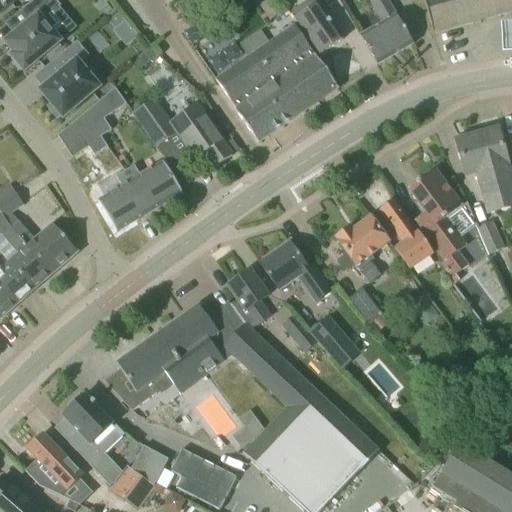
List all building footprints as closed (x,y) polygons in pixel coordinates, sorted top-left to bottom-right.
[(0,0),(0,13),(16,0),(0,0)] [(9,57),(23,74),(45,56),(47,58),(59,48),(57,46),(60,43),(50,31),(56,26),(48,17),(60,7),(54,0),(33,0),(19,12),(28,23),(3,44),(12,55),(9,57)] [(294,20),(320,57),(344,40),(318,3),(317,4),(314,0),(309,0),(291,13),(295,20),(294,20)] [(367,0),(382,23),(359,37),(376,66),(412,45),(386,0),(367,0)] [(511,0),(423,0),(433,34),(511,11),(511,0)] [(115,10),(105,19),(114,31),(125,22),(115,10)] [(499,51),(511,50),(511,21),(498,22),(499,51)] [(215,81),(230,102),(231,102),(237,110),(235,111),(257,144),(337,89),(294,27),(215,81)] [(44,70),(53,80),(39,92),(62,120),(99,89),(78,65),(88,57),(76,43),(44,70)] [(113,90),(73,124),(94,156),(106,148),(100,139),(111,131),(103,120),(124,106),(113,90)] [(176,135),(187,149),(195,161),(204,155),(214,169),(232,157),(196,105),(170,123),(154,100),(132,115),(156,149),(176,135)] [(511,162),(506,164),(497,131),(455,143),(464,176),(476,173),(488,215),(495,213),(497,215),(500,217),(504,216),(507,215),(509,212),(509,209),(511,207),(511,162)] [(133,167),(125,172),(149,214),(181,195),(163,164),(140,177),(133,167)] [(450,279),(448,280),(453,287),(459,282),(455,277),(469,267),(458,253),(467,247),(447,219),(462,208),(434,171),(407,191),(424,214),(414,222),(444,262),(440,265),(450,279)] [(122,188),(97,202),(116,234),(149,214),(125,172),(116,178),(122,188)] [(0,192),(0,213),(10,228),(50,275),(76,253),(52,225),(34,241),(10,214),(23,206),(10,186),(0,192)] [(404,244),(395,251),(410,272),(434,256),(410,221),(408,223),(392,202),(380,212),(404,244)] [(0,252),(8,262),(33,291),(50,275),(10,228),(0,213),(0,252)] [(336,262),(344,274),(353,267),(355,270),(356,269),(368,286),(380,277),(370,264),(373,262),(371,258),(389,245),(370,219),(352,232),(349,229),(335,240),(346,255),(336,262)] [(477,229),(489,256),(505,249),(493,222),(477,229)] [(259,265),(279,293),(298,280),(315,303),(331,292),(313,267),(308,271),(289,244),(259,265)] [(0,286),(16,305),(33,291),(8,262),(0,269),(0,286)] [(250,271),(227,288),(237,302),(230,306),(231,306),(248,330),(250,332),(257,326),(258,328),(272,318),(261,303),(268,297),(250,271)] [(0,318),(16,305),(0,286),(0,318)] [(349,300),(368,327),(381,317),(362,291),(349,300)] [(142,346),(116,365),(134,392),(121,402),(131,413),(154,397),(160,392),(162,395),(174,387),(180,395),(204,378),(232,358),(282,405),(238,451),(303,511),(318,511),(376,451),(250,332),(248,330),(231,306),(220,314),(218,311),(207,319),(198,307),(191,312),(191,311),(147,343),(142,347),(142,346)] [(430,307),(419,316),(427,326),(438,317),(430,307)] [(281,328),(304,355),(317,344),(294,316),(281,328)] [(371,325),(376,333),(384,328),(379,320),(371,325)] [(309,334),(333,361),(346,349),(332,332),(322,322),(309,334)] [(494,385),(504,397),(511,390),(511,376),(509,372),(494,385)] [(63,416),(62,417),(62,418),(64,420),(79,435),(69,445),(110,488),(121,473),(104,455),(124,436),(115,427),(113,429),(110,426),(111,425),(93,407),(94,405),(92,403),(90,404),(83,397),(81,399),(78,396),(68,406),(70,409),(68,411),(63,416)] [(496,416),(505,425),(511,417),(511,413),(505,406),(496,416)] [(36,461),(24,472),(39,488),(60,498),(62,497),(82,477),(42,435),(26,450),(36,461)] [(453,508),(458,511),(511,511),(511,476),(502,470),(504,467),(495,462),(493,465),(459,444),(431,489),(455,504),(453,508)] [(143,448),(131,470),(154,485),(167,461),(143,448)] [(125,467),(108,491),(136,511),(154,487),(125,467)] [(0,511),(38,511),(1,479),(0,480),(0,511)] [(69,502),(65,509),(71,511),(75,511),(78,507),(69,502)]
